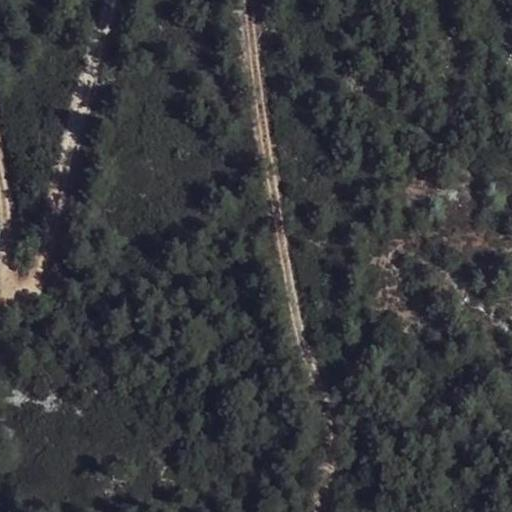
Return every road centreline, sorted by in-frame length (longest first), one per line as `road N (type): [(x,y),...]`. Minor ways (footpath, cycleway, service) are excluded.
road 1 (track): [(277,0),(304,371),(338,476),(325,511)]
road 2 (track): [(0,223),(25,287),(46,262),(109,0)]
